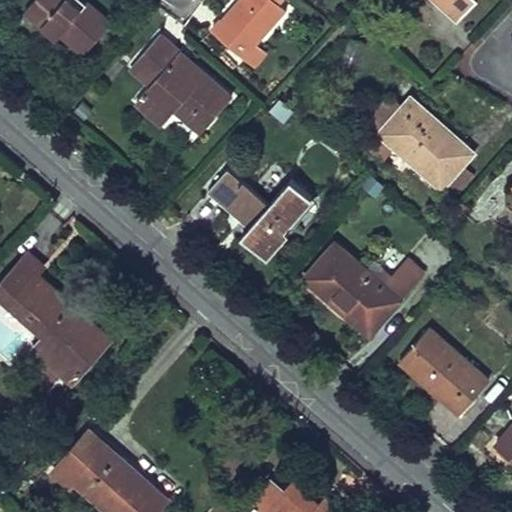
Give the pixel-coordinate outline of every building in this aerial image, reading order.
[(29,0),(18,14),(51,41),(54,37),(79,58),(108,24),(83,3),(75,12),(60,0),(29,0)] [(83,3),(79,0),(60,0),(75,12),(83,3)] [(270,0),(241,0),(214,33),(246,61),(286,14),(270,0)] [(228,95),(159,36),(134,65),(153,81),(135,103),(166,130),(184,109),(203,125),(228,95)] [(349,38),(344,58),(358,62),(364,42),(349,38)] [(380,123),(365,138),(381,153),(395,138),(445,187),(450,183),(455,188),(473,170),(467,165),(478,153),(413,89),(400,102),(380,123)] [(390,92),(370,113),(380,123),(400,102),(390,92)] [(293,176),(271,200),(231,163),(209,186),(249,225),(246,229),(264,246),(268,243),(313,195),(293,176)] [(386,281),(340,241),(308,277),(344,310),(352,301),(379,324),(422,275),(405,260),(386,281)] [(30,250),(0,282),(0,295),(40,332),(53,344),(42,356),(70,381),(101,347),(73,321),(82,311),(38,271),(45,263),(30,250)] [(352,301),(344,310),(371,333),(379,324),(352,301)] [(111,337),(82,311),(73,321),(101,347),(111,337)] [(491,381),(431,327),(403,358),(445,396),(454,387),(471,402),(491,381)] [(42,356),(53,344),(40,332),(29,344),(42,356)] [(454,387),(445,396),(463,412),(471,402),(454,387)] [(511,424),(497,441),(511,454),(511,424)] [(157,511),(170,498),(92,429),(54,473),(69,486),(75,479),(112,511),(157,511)] [(346,511),(326,492),(310,508),(274,471),(251,494),(269,511),(346,511)]
